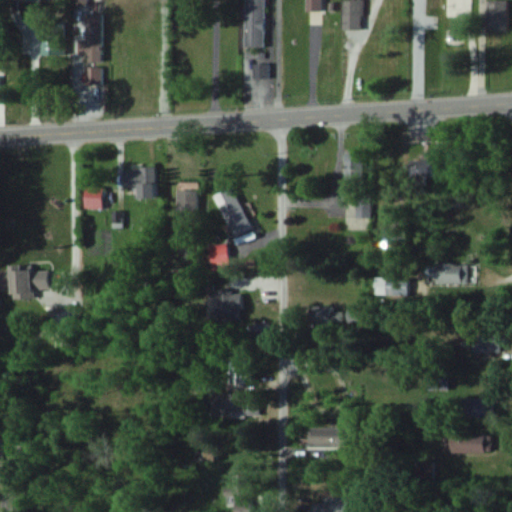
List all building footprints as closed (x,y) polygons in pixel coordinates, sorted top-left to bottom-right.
[(29,0),(37,11),(51,0),(29,0)] [(247,0),(247,47),(266,47),(266,0),(247,0)] [(323,11),(322,0),(307,0),(307,11),(323,11)] [(509,30),(508,0),(489,0),(490,30),(509,30)] [(83,55),(103,55),(103,14),(83,14),(83,55)] [(357,194),(357,217),(371,218),(372,191),(364,191),(365,154),(347,153),(346,193),(357,194)] [(126,168),(126,188),(157,188),(157,168),(126,168)] [(217,195),(235,238),(253,230),(235,187),(217,195)] [(198,189),(178,189),(178,225),(198,225),(198,189)] [(469,263),(438,263),(438,285),(469,285),(469,263)] [(38,287),(51,287),(51,267),(15,267),(15,298),(38,298),(38,287)] [(242,292),(222,292),(222,322),(242,322),(242,292)] [(342,307),(318,307),(318,324),(342,324),(342,307)] [(261,392),(218,392),(218,417),(261,417),(261,392)] [(488,418),(488,397),(468,397),(468,418),(488,418)] [(353,428),(310,428),(310,448),(353,448),(353,428)] [(253,511),(253,475),(234,475),(234,490),(227,490),(227,502),(236,502),(235,511),(253,511)] [(348,511),(349,498),(334,497),(333,504),(314,503),(313,511),(348,511)]
